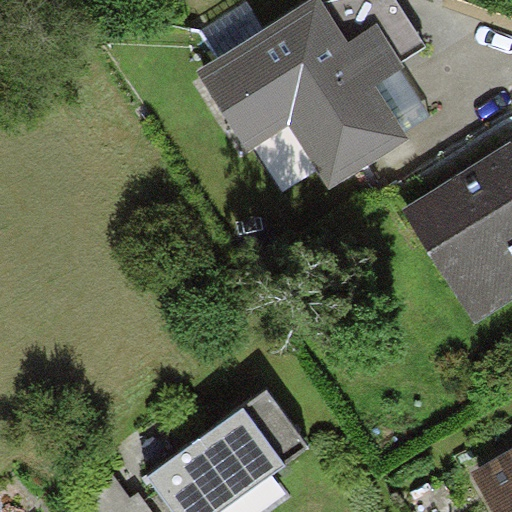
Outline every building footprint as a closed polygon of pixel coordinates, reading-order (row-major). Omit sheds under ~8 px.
[(315,1),(193,78),(241,149),(288,118),(329,190),(408,145),(374,92),(404,71),(401,65),(427,51),(392,0),(350,0),(321,7),(315,1)] [(511,297),(511,150),(511,149),(404,220),(472,323),(511,297)] [(262,397),(147,479),(171,511),(220,511),(302,453),(262,397)] [(511,511),(511,449),(463,478),(482,511),(511,511)] [(119,511),(158,511),(143,485),(114,501),(119,511)]
